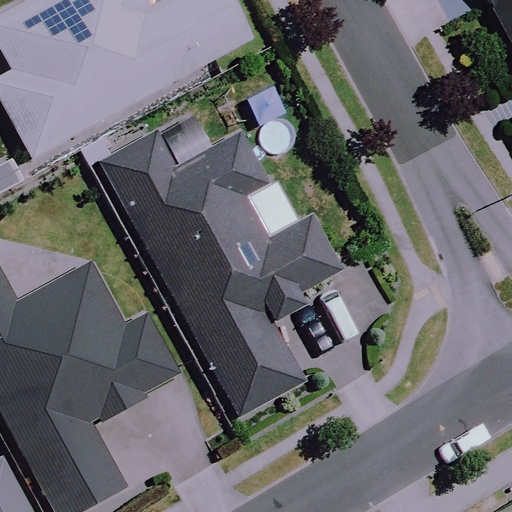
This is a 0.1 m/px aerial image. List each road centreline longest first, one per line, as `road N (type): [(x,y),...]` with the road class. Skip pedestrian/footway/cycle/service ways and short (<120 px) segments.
road 1 (residential): [(511,294),(350,0)]
road 2 (residential): [(511,389),(306,511)]
